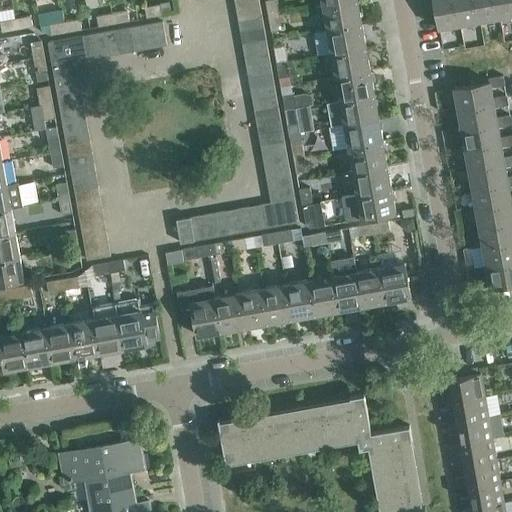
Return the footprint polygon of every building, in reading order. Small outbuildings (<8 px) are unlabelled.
[(265,0),(268,15),(279,13),(276,0),(265,0)] [(348,0),(323,5),(328,28),(362,22),(358,0),(348,0)] [(455,0),(434,0),(440,28),(459,24),(455,0)] [(455,0),(459,24),(479,21),(475,0),(455,0)] [(475,0),(479,21),(499,17),(496,0),(475,0)] [(511,0),(496,0),(499,17),(511,14),(511,0)] [(237,8),(239,19),(262,15),(260,4),(237,8)] [(127,10),(112,12),(114,23),(129,20),(127,10)] [(114,23),(112,12),(97,15),(99,26),(114,23)] [(279,13),(268,15),(271,30),(282,28),(279,13)] [(31,15),(16,18),(18,29),(33,26),(31,15)] [(239,19),(241,31),(264,26),(262,15),(239,19)] [(18,29),(16,18),(1,21),(3,31),(18,29)] [(80,18),(65,21),(67,32),(82,29),(80,18)] [(67,32),(65,21),(50,24),(52,34),(67,32)] [(163,21),(152,23),(156,46),(167,44),(163,21)] [(328,28),(332,52),(366,46),(362,22),(328,28)] [(152,23),(140,25),(145,48),(156,46),(152,23)] [(140,25),(129,27),(133,50),(145,48),(140,25)] [(241,31),(243,42),(266,38),(264,26),(241,31)] [(129,27),(118,29),(122,52),(133,50),(129,27)] [(118,29),(106,31),(110,55),(122,52),(118,29)] [(106,31),(95,33),(99,57),(110,55),(106,31)] [(95,33),(83,35),(88,59),(99,57),(95,33)] [(53,65),(76,61),(88,59),(83,35),(48,41),(53,65)] [(243,42),(245,53),(268,49),(266,38),(243,42)] [(31,42),(34,57),(45,55),(42,40),(31,42)] [(274,47),(277,62),(288,60),(285,45),(274,47)] [(332,52),(336,76),(371,70),(366,46),(332,52)] [(245,53),(247,65),(270,61),(268,49),(245,53)] [(45,55),(34,57),(37,72),(47,70),(45,55)] [(288,60),(277,62),(280,77),(290,75),(288,60)] [(53,65),(55,76),(78,72),(76,61),(53,65)] [(247,65),(249,76),(272,72),(270,61),(247,65)] [(336,76),(340,100),(375,93),(371,70),(336,76)] [(55,76),(57,88),(80,83),(78,72),(55,76)] [(249,76),(251,88),(274,83),(272,72),(249,76)] [(454,88),(457,107),(494,101),(493,97),(492,87),(505,84),(504,75),(489,78),(489,81),(454,88)] [(57,88),(59,99),(82,95),(80,83),(57,88)] [(251,88),(253,99),(276,95),(274,83),(251,88)] [(40,89),(42,104),(53,102),(50,87),(40,89)] [(283,94),(285,109),(296,108),(293,92),(283,94)] [(340,100),(345,123),(379,117),(375,93),(340,100)] [(59,99),(61,111),(84,106),(82,95),(59,99)] [(253,99),(255,110),(278,106),(276,95),(253,99)] [(457,107),(461,127),(498,121),(497,117),(495,107),(509,104),(507,95),(493,97),(494,101),(457,107)] [(53,102),(42,104),(45,119),(56,117),(53,102)] [(61,111),(63,122),(86,118),(84,106),(61,111)] [(255,110),(257,122),(281,118),(278,106),(255,110)] [(296,108),(285,109),(288,125),(299,123),(296,108)] [(461,127),(465,147),(501,141),(501,137),(499,126),(511,123),(511,121),(511,114),(497,117),(498,121),(461,127)] [(345,123),(349,147),(383,141),(379,117),(345,123)] [(63,122),(65,133),(89,129),(86,118),(63,122)] [(257,122),(259,133),(283,129),(281,118),(257,122)] [(65,133),(67,145),(91,141),(89,129),(65,133)] [(259,133),(261,145),(285,140),(283,129),(259,133)] [(48,136),(51,152),(62,150),(59,134),(48,136)] [(465,147),(468,167),(505,161),(504,156),(502,146),(511,144),(511,134),(501,137),(501,141),(465,147)] [(291,141),(294,157),(305,155),(302,139),(291,141)] [(261,145),(263,156),(287,152),(285,140),(261,145)] [(67,145),(69,156),(93,152),(91,141),(67,145)] [(349,147),(353,171),(388,165),(383,141),(349,147)] [(62,150),(51,152),(54,167),(64,165),(62,150)] [(69,156),(71,168),(95,163),(93,152),(69,156)] [(263,156),(265,167),(289,163),(287,152),(263,156)] [(468,167),(472,187),(508,180),(508,176),(506,166),(511,164),(511,154),(504,156),(505,161),(468,167)] [(305,155),(294,157),(297,172),(307,170),(305,155)] [(71,168),(73,179),(97,175),(95,163),(71,168)] [(265,167),(267,179),(291,174),(289,163),(265,167)] [(353,171),(358,195),(392,188),(388,165),(353,171)] [(267,179),(269,190),(293,186),(291,174),(267,179)] [(73,179),(75,190),(99,186),(97,175),(73,179)] [(472,187),(475,207),(511,200),(511,196),(509,186),(511,185),(511,175),(508,176),(508,180),(472,187)] [(57,184),(59,199),(70,197),(67,182),(57,184)] [(0,185),(0,209),(12,208),(7,184),(0,185)] [(75,190),(77,202),(101,198),(99,186),(75,190)] [(269,190),(271,202),(295,197),(293,186),(269,190)] [(300,189),(302,204),(313,202),(310,187),(300,189)] [(392,188),(358,195),(362,218),(396,212),(392,188)] [(475,207),(479,227),(511,220),(511,195),(511,196),(511,200),(475,207)] [(70,197),(59,199),(62,214),(73,212),(70,197)] [(271,202),(259,204),(264,227),(299,221),(295,197),(271,202)] [(77,202),(79,213),(103,209),(101,198),(77,202)] [(313,202),(302,204),(305,219),(316,217),(313,202)] [(259,204),(248,206),(252,229),(264,227),(259,204)] [(248,206),(236,208),(240,232),(252,229),(248,206)] [(0,209),(0,234),(16,231),(12,208),(0,209)] [(236,208),(224,210),(228,234),(240,232),(236,208)] [(79,213),(81,225),(105,220),(103,209),(79,213)] [(224,210),(212,212),(217,236),(228,234),(224,210)] [(212,212),(201,214),(205,238),(217,236),(212,212)] [(201,214),(189,216),(193,240),(205,238),(201,214)] [(193,240),(189,216),(177,218),(181,242),(193,240)] [(81,225),(83,236),(107,232),(105,220),(81,225)] [(388,220),(373,223),(375,233),(390,230),(388,220)] [(511,220),(479,227),(482,247),(511,241),(511,220)] [(375,233),(373,223),(358,225),(360,236),(375,233)] [(292,228),(277,231),(279,242),(294,239),(292,228)] [(341,228),(326,231),(328,242),(343,239),(341,228)] [(65,231),(68,246),(79,244),(76,229),(65,231)] [(0,234),(0,258),(20,255),(16,231),(0,234)] [(279,242),(277,231),(262,234),(264,245),(279,242)] [(328,242),(326,231),(310,234),(312,244),(328,242)] [(83,236),(85,248),(109,243),(107,232),(83,236)] [(245,237),(230,240),(232,250),(247,248),(245,237)] [(232,250),(230,240),(215,242),(217,253),(221,252),(222,257),(224,256),(226,266),(227,266),(228,271),(233,270),(232,265),(234,264),(232,250)] [(511,241),(482,247),(486,267),(511,261),(511,241)] [(109,243),(85,248),(87,259),(111,255),(109,243)] [(79,244),(68,246),(71,261),(81,259),(79,244)] [(182,248),(184,259),(199,256),(197,246),(182,248)] [(20,255),(0,258),(0,283),(24,279),(20,255)] [(124,259),(108,262),(110,272),(125,269),(124,259)] [(511,261),(486,267),(490,286),(511,282),(511,261)] [(110,272),(108,262),(93,264),(95,275),(110,272)] [(405,262),(381,267),(387,301),(411,297),(405,262)] [(431,290),(427,271),(412,275),(410,263),(409,263),(416,293),(431,290)] [(381,267),(357,271),(364,305),(387,301),(381,267)] [(357,271),(334,275),(340,309),(364,305),(357,271)] [(334,275),(310,279),(316,314),(340,309),(334,275)] [(78,276),(63,278),(65,289),(80,286),(78,276)] [(65,289),(63,278),(47,281),(49,292),(65,289)] [(310,279),(286,283),(293,318),(316,314),(310,279)] [(286,283),(263,288),(269,322),(293,318),(286,283)] [(31,284),(15,287),(17,298),(33,295),(31,284)] [(222,331),(216,296),(213,285),(178,291),(184,325),(195,323),(198,335),(222,331)] [(17,298),(15,287),(0,290),(2,300),(17,298)] [(263,288),(239,292),(245,326),(269,322),(263,288)] [(239,292),(216,296),(222,331),(245,326),(239,292)] [(140,298),(116,302),(124,348),(148,344),(147,340),(160,338),(154,302),(141,304),(140,298)] [(92,306),(94,318),(101,352),(124,348),(116,302),(92,306)] [(94,318),(71,322),(77,357),(101,352),(94,318)] [(71,322),(47,327),(53,361),(77,357),(71,322)] [(47,327),(23,331),(29,365),(53,361),(47,327)] [(0,334),(0,340),(3,358),(5,370),(29,365),(23,331),(0,335),(0,334)] [(443,402),(453,400),(485,394),(481,373),(449,378),(451,390),(441,391),(443,402)] [(419,511),(406,440),(412,439),(410,425),(371,432),(365,393),(350,396),(351,402),(221,425),(220,425),(226,461),(232,460),(232,459),(242,457),(242,454),(252,453),(253,459),(254,459),(254,455),(269,452),(268,450),(278,448),(279,454),(281,454),(280,450),(295,448),(295,445),(305,443),(306,450),(307,449),(306,446),(322,443),(321,440),(331,438),(332,445),(333,445),(333,441),(348,438),(347,435),(357,434),(360,448),(374,446),(376,455),(373,456),(376,471),(372,472),(373,473),(379,472),(381,482),(378,482),(381,497),(377,498),(377,499),(384,498),(386,508),(383,509),(383,511),(419,511)] [(446,423),(457,421),(489,416),(485,394),(453,400),(455,411),(445,413),(446,423)] [(461,443),(493,437),(504,435),(500,414),(489,416),(457,421),(459,432),(448,434),(450,445),(461,443)] [(454,466),(465,464),(496,458),(493,437),(461,443),(463,453),(452,455),(454,466)] [(134,485),(134,484),(130,484),(128,469),(144,466),(145,469),(146,469),(140,438),(60,452),(66,483),(67,483),(66,480),(87,476),(93,511),(152,511),(150,501),(136,503),(133,485),(134,485)] [(458,487),(468,485),(500,479),(496,458),(465,464),(467,474),(456,476),(458,487)] [(462,508),(472,506),(504,501),(500,479),(468,485),(470,496),(460,498),(462,508)] [(506,511),(504,501),(472,506),(473,511),(506,511)]
